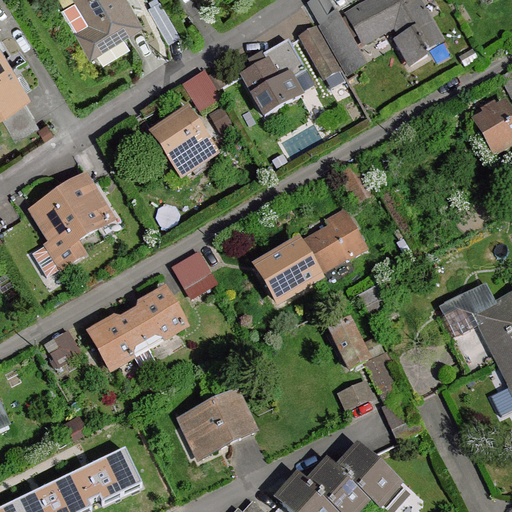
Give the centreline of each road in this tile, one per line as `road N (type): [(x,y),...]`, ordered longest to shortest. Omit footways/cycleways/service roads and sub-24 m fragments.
road 1 (residential): [(511,60),(0,355)]
road 2 (residential): [(296,0),(0,197)]
